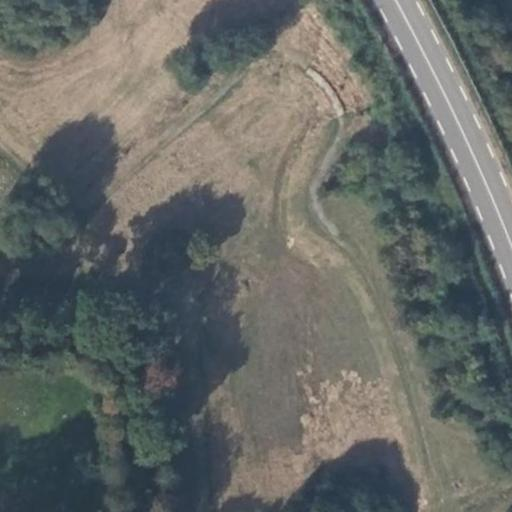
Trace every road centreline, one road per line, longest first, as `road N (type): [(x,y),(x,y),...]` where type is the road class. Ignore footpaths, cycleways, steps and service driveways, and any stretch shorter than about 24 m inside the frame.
road 1 (track): [(444,511),(383,309),(314,195),(343,114),(325,77),(286,59)]
road 2 (track): [(207,511),(196,366),(177,307),(147,283),(123,279),(0,285)]
road 3 (secondary): [(511,238),(396,0)]
